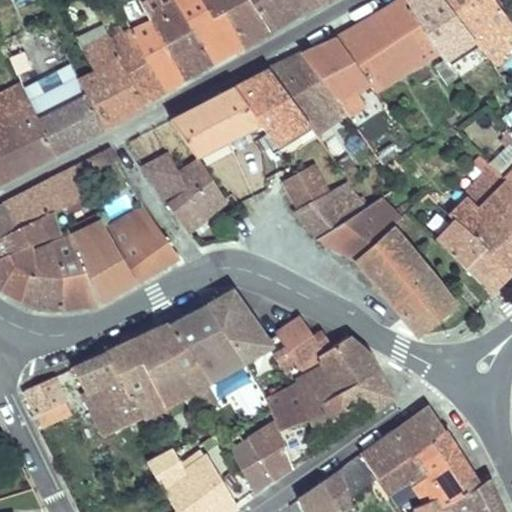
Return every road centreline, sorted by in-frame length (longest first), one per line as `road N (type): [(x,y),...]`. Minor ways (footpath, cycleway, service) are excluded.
road 1 (tertiary): [(22,334),(98,326),(212,270),(239,268),(271,276),(401,350),(449,366)]
road 2 (residential): [(0,191),(359,0)]
road 3 (residential): [(252,511),(449,366)]
road 4 (residential): [(22,334),(8,361),(6,398),(58,511)]
road 5 (unknown): [(112,135),(212,270)]
